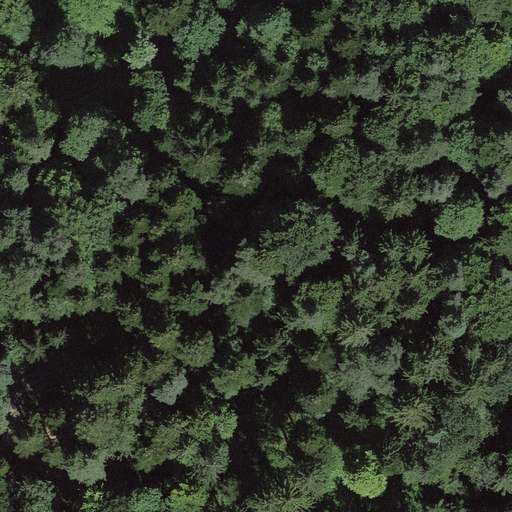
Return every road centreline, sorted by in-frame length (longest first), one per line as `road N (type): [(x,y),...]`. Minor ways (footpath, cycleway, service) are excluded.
road 1 (track): [(115,511),(107,472),(128,436),(217,389),(302,289),(462,49),(486,0)]
road 2 (track): [(0,129),(241,21),(264,0)]
